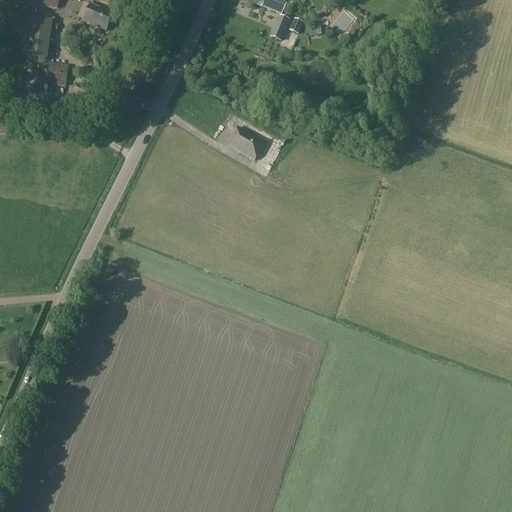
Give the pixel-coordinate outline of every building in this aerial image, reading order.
[(10,0),(10,4),(58,10),(58,0),(10,0)] [(256,0),(264,3),(262,8),(282,16),(287,4),(276,0),(256,0)] [(106,32),(113,15),(90,5),(83,22),(106,32)] [(20,34),(22,18),(13,17),(11,32),(20,34)] [(280,18),(276,28),(285,32),(289,21),(280,18)] [(296,20),(291,31),(299,34),(303,23),(296,20)] [(317,27),(310,28),(311,36),(318,35),(317,27)] [(284,32),(275,29),(271,39),(280,42),(284,32)] [(37,85),(66,88),(68,67),(40,62),(37,85)] [(262,70),(260,75),(271,80),(273,75),(262,70)] [(98,102),(100,88),(75,83),(74,99),(98,102)] [(238,127),(228,146),(254,161),(265,142),(238,127)]
